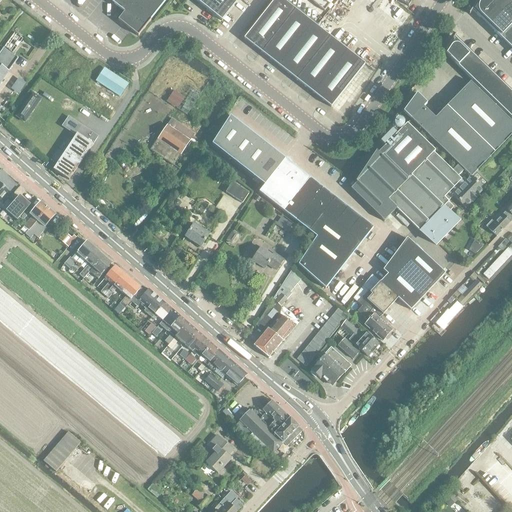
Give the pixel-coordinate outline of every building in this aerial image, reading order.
[(150,20),(166,0),(109,0),(124,12),(118,20),(138,36),(151,20),(150,20)] [(195,0),(199,3),(198,4),(205,9),(205,8),(222,21),(233,7),(225,0),(195,0)] [(274,0),(244,39),(261,53),(295,9),(283,0),(274,0)] [(312,0),(312,1),(324,11),(333,0),(312,0)] [(511,0),(477,0),(472,10),(511,49),(511,0)] [(261,53),(279,66),(313,23),(295,9),(261,53)] [(313,23),(279,66),(296,80),(330,37),(313,23)] [(18,29),(4,49),(19,59),(30,67),(44,48),(18,29)] [(458,66),(470,53),(452,36),(444,49),(446,51),(445,52),(444,52),(444,53),(458,66)] [(330,37),(296,80),(314,94),(348,51),(330,37)] [(0,85),(9,72),(19,59),(4,49),(0,54),(0,85)] [(348,51),(314,94),(331,107),(365,64),(348,51)] [(458,66),(468,76),(481,63),(470,53),(458,66)] [(468,76),(479,87),(492,74),(481,63),(468,76)] [(119,98),(128,84),(104,68),(95,82),(119,98)] [(492,74),(479,87),(490,97),(502,84),(492,74)] [(417,94),(404,112),(412,119),(407,124),(417,134),(421,129),(458,165),(455,168),(452,171),(458,176),(461,173),(464,171),(471,178),(483,165),(500,147),(511,135),(511,122),(470,82),(451,102),(435,118),(423,107),(427,103),(417,94)] [(501,108),(511,95),(511,93),(502,84),(490,97),(501,108)] [(41,98),(32,91),(15,115),(25,121),(41,98)] [(511,95),(501,108),(511,118),(511,117),(511,95)] [(199,133),(205,123),(194,115),(187,125),(199,133)] [(212,144),(224,153),(244,127),(230,116),(212,144)] [(168,125),(160,137),(151,150),(173,165),(180,155),(195,134),(172,119),(168,125)] [(407,124),(379,152),(384,156),(407,180),(388,199),(397,208),(419,230),(426,236),(435,245),(458,222),(448,213),(453,207),(448,202),(442,196),(444,193),(448,196),(463,181),(458,176),(452,171),(434,153),(435,151),(417,134),(407,124)] [(224,153),(237,164),(258,137),(244,127),(224,153)] [(69,181),(93,144),(77,134),(53,170),(69,181)] [(237,164),(251,175),(272,148),(258,137),(237,164)] [(251,175),(264,185),(285,159),(272,148),(251,175)] [(357,183),(350,189),(384,222),(397,208),(388,199),(407,180),(384,156),(379,152),(378,153),(376,151),(356,182),(357,183)] [(264,185),(259,192),(296,221),(309,205),(297,195),(310,178),(285,159),(264,185)] [(297,195),(309,205),(322,188),(310,178),(297,195)] [(479,197),(485,190),(472,178),(469,182),(465,178),(463,181),(448,196),(451,200),(454,197),(467,209),(473,203),(474,203),(479,198),(479,197)] [(0,200),(9,191),(0,183),(0,200)] [(242,204),(249,194),(232,183),(226,193),(242,204)] [(309,231),(322,215),(335,198),(322,188),(309,205),(296,221),(309,231)] [(6,211),(17,220),(30,205),(20,196),(12,204),(8,200),(2,207),(6,211)] [(322,215),(334,225),(348,208),(335,198),(322,215)] [(24,227),(21,230),(25,234),(48,208),(47,207),(47,206),(42,201),(41,202),(29,215),(32,217),(24,226),(23,227),(24,227)] [(511,202),(505,209),(506,211),(503,215),(502,215),(495,223),(492,220),(486,226),(489,229),(488,229),(496,237),(511,220),(511,202)] [(48,208),(25,234),(31,239),(34,235),(38,238),(47,228),(45,227),(56,215),(48,208)] [(348,208),(334,225),(347,235),(360,218),(348,208)] [(298,265),(325,289),(360,245),(347,235),(334,225),(322,215),(309,231),(316,237),(298,265)] [(281,217),(276,225),(287,232),(292,224),(281,217)] [(347,235),(360,245),(373,228),(360,218),(347,235)] [(201,248),(210,234),(194,224),(185,237),(201,248)] [(65,233),(59,239),(68,247),(76,238),(74,236),(71,238),(65,233)] [(387,274),(371,291),(389,307),(397,298),(411,311),(445,274),(407,238),(392,258),(390,261),(390,262),(383,270),(387,274)] [(509,242),(505,239),(498,247),(501,251),(509,242)] [(475,240),(469,251),(475,254),(484,245),(475,240)] [(511,240),(479,279),(489,288),(511,261),(511,240)] [(69,269),(75,262),(76,263),(81,258),(85,261),(95,249),(87,241),(71,259),(70,258),(64,264),(69,269)] [(276,271),(284,259),(274,253),(272,255),(261,248),(252,261),(264,269),(267,265),(276,271)] [(95,249),(85,261),(89,265),(80,275),(84,279),(89,274),(90,272),(104,256),(95,249)] [(98,279),(101,276),(112,263),(104,256),(90,272),(98,279)] [(101,292),(104,295),(105,296),(110,290),(124,273),(115,266),(105,279),(109,282),(101,292)] [(110,290),(105,295),(109,298),(113,293),(117,289),(121,293),(132,281),(124,273),(110,290)] [(94,278),(89,274),(84,279),(89,284),(94,278)] [(455,303),(466,312),(489,288),(479,279),(455,303)] [(134,296),(141,288),(132,281),(121,293),(126,297),(119,304),(125,309),(132,300),(131,300),(134,296)] [(134,296),(137,298),(139,300),(139,301),(145,306),(144,308),(145,310),(144,311),(152,318),(165,303),(149,289),(146,292),(141,288),(134,296)] [(383,341),(392,331),(385,325),(388,322),(381,316),(389,307),(371,291),(370,293),(368,291),(358,303),(362,307),(358,312),(365,318),(364,319),(367,321),(364,325),(383,341)] [(274,297),(256,324),(262,329),(264,326),(268,329),(275,335),(261,352),(268,358),(268,359),(283,341),(283,342),(295,327),(280,315),(281,304),(274,297)] [(165,303),(152,318),(155,321),(158,318),(162,321),(173,309),(165,303)] [(466,312),(455,303),(427,331),(437,341),(466,312)] [(338,308),(334,313),(344,320),(347,316),(338,308)] [(162,321),(159,325),(167,332),(168,331),(180,316),(173,309),(162,321)] [(331,317),(340,325),(344,320),(334,313),(331,317)] [(180,316),(168,331),(175,337),(188,323),(180,316)] [(328,321),(327,322),(336,330),(337,329),(340,325),(331,317),(328,321)] [(346,321),(343,324),(374,351),(379,345),(366,333),(364,336),(348,322),(346,321)] [(324,325),(323,327),(332,334),(334,333),(336,330),(327,322),(324,325)] [(188,323),(175,337),(185,345),(197,331),(188,323)] [(149,336),(152,333),(156,328),(152,324),(145,332),(149,336)] [(343,324),(341,328),(349,335),(351,337),(349,340),(355,346),(368,357),(374,351),(343,324)] [(321,330),(319,331),(329,339),(330,337),(332,334),(323,327),(321,330)] [(152,333),(152,334),(156,337),(160,331),(156,328),(152,333)] [(253,346),(261,353),(261,352),(275,335),(268,329),(253,346)] [(185,345),(193,352),(205,338),(197,331),(185,345)] [(317,334),(315,336),(325,344),(327,341),(329,339),(319,331),(317,334)] [(165,342),(169,345),(173,340),(170,336),(165,342)] [(314,338),(312,341),(321,348),(323,346),(325,344),(315,336),(314,338)] [(198,352),(202,356),(213,344),(205,338),(193,352),(196,355),(198,352)] [(345,353),(351,346),(344,339),(338,346),(345,353)] [(173,340),(169,345),(167,347),(171,350),(177,343),(173,340)] [(311,342),(308,345),(317,353),(320,350),(321,348),(312,341),(311,342)] [(213,344),(202,356),(207,359),(204,363),(206,365),(220,350),(213,344)] [(307,346),(304,350),(313,358),(316,354),(317,353),(308,345),(307,346)] [(350,367),(327,345),(317,356),(321,360),(311,371),(320,379),(322,377),(332,387),(350,367)] [(351,346),(345,353),(353,360),(359,353),(351,346)] [(185,361),(190,355),(184,350),(180,355),(185,360),(185,361)] [(206,365),(207,366),(215,372),(218,369),(225,375),(235,363),(220,350),(206,365)] [(304,351),(300,355),(310,362),(313,358),(304,350),(304,351)] [(190,355),(185,361),(191,366),(196,360),(190,355)] [(300,355),(297,359),(306,367),(310,362),(300,355)] [(247,374),(235,363),(225,375),(237,386),(247,374)] [(204,381),(213,388),(219,381),(210,374),(204,381)] [(213,388),(217,392),(223,385),(219,381),(213,388)] [(272,432),(283,443),(283,444),(286,447),(302,431),(299,427),(290,418),(272,400),(262,410),(265,414),(263,417),(255,409),(252,412),(272,432)] [(242,432),(247,427),(273,453),(283,444),(283,443),(272,432),(252,412),(250,410),(236,425),(242,432)] [(56,472),(81,443),(68,432),(43,461),(56,472)] [(214,453),(206,462),(218,474),(231,459),(228,456),(233,450),(217,435),(206,446),(214,453)] [(486,472),(511,500),(511,468),(502,457),(486,472)] [(147,490),(157,498),(162,492),(153,484),(147,490)] [(203,491),(211,497),(216,491),(209,484),(203,491)] [(196,505),(201,509),(210,500),(205,495),(204,496),(198,489),(192,495),(199,502),(196,505)] [(231,491),(226,496),(218,505),(223,509),(221,511),(220,511),(236,511),(242,506),(234,498),(236,496),(231,491)] [(469,503),(461,494),(455,499),(464,508),(469,503)]
